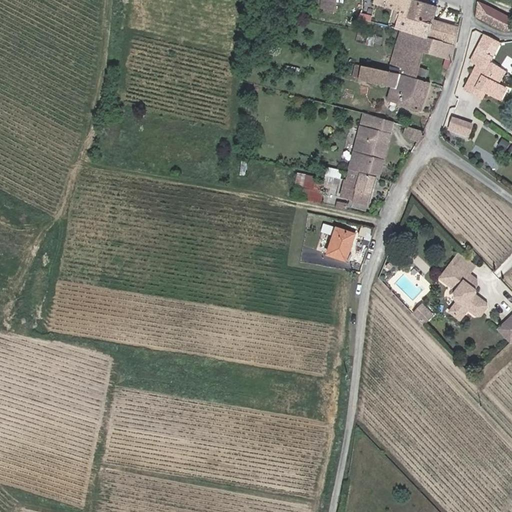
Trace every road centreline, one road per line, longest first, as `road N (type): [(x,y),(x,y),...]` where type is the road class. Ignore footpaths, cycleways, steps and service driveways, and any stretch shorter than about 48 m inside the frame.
road 1 (unclassified): [(334,511),(374,250),(429,138)]
road 2 (unclassified): [(429,138),(471,2)]
